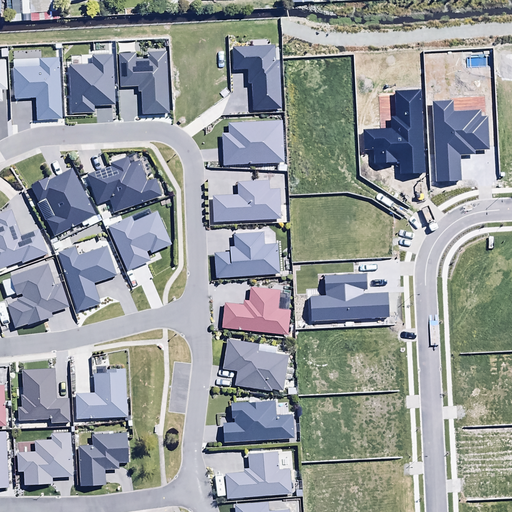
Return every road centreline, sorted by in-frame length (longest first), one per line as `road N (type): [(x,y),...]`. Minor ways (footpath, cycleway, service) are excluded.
road 1 (residential): [(511,208),(459,217),(425,270),(437,511)]
road 2 (residential): [(0,152),(51,137),(172,134),(191,166),(197,309)]
road 3 (residential): [(0,348),(197,309)]
road 4 (residential): [(197,309),(197,487)]
road 5 (residential): [(197,487),(55,510)]
